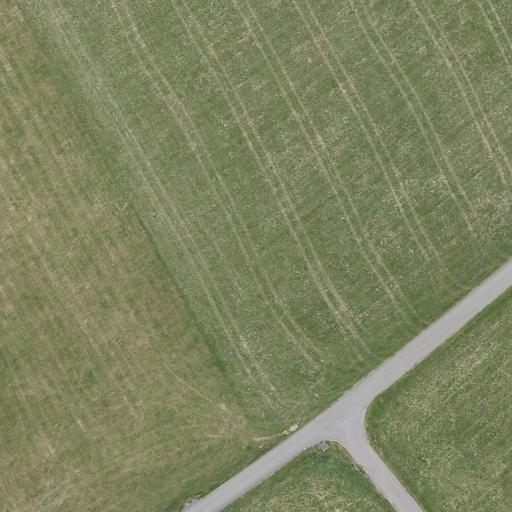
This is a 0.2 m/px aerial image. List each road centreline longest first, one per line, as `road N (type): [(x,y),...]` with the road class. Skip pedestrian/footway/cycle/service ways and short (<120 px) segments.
road 1 (unclassified): [(334,417),(511,271)]
road 2 (unclassified): [(199,511),(334,417)]
road 3 (unclassified): [(411,511),(334,417)]
